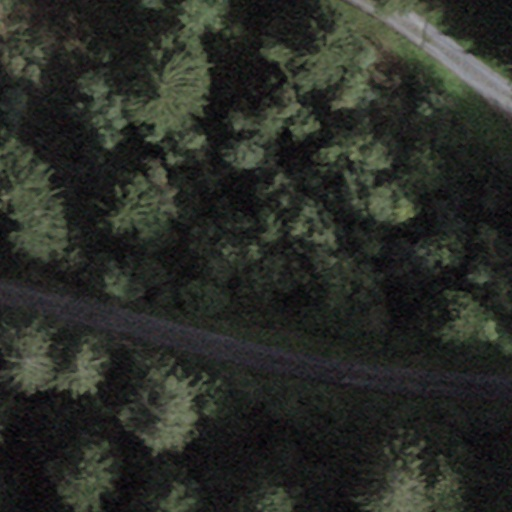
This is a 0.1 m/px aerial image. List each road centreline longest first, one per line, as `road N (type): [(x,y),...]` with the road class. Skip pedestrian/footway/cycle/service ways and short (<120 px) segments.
road 1 (track): [(511,393),(363,378),(0,295)]
road 2 (track): [(363,0),(511,101)]
